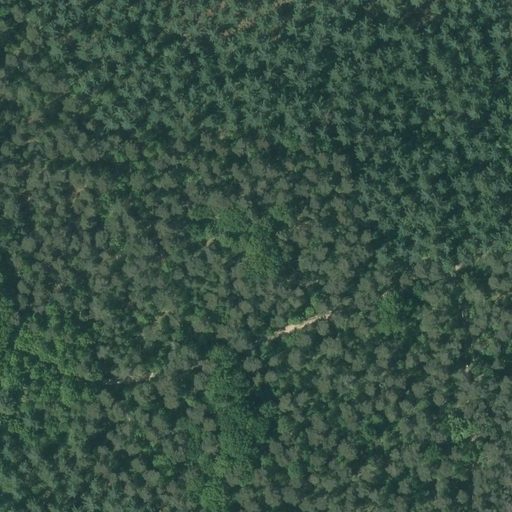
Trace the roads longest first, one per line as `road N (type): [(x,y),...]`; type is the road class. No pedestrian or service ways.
road 1 (track): [(0,338),(92,378),(121,380),(192,366),(511,245)]
road 2 (track): [(473,511),(462,265)]
